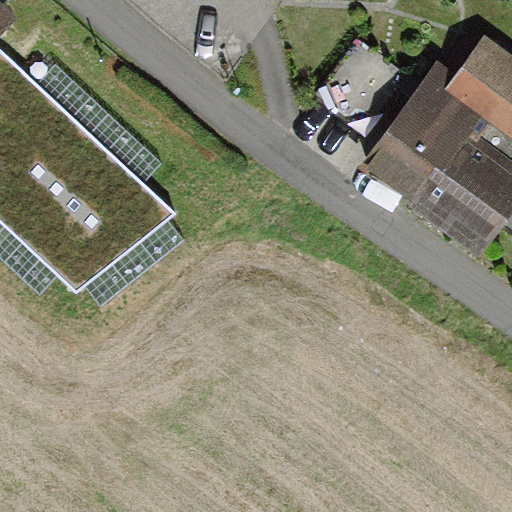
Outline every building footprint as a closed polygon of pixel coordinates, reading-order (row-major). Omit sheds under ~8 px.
[(8,0),(0,0),(0,24),(17,8),(8,0)] [(459,63),(448,77),(511,122),(511,44),(486,26),(459,63)] [(315,92),(367,129),(410,70),(359,33),(315,92)] [(178,199),(8,46),(0,55),(0,224),(72,289),(178,199)] [(438,47),(358,152),(480,244),(501,217),(511,201),(511,122),(448,77),(459,63),(438,47)] [(511,201),(501,217),(511,224),(511,201)]
